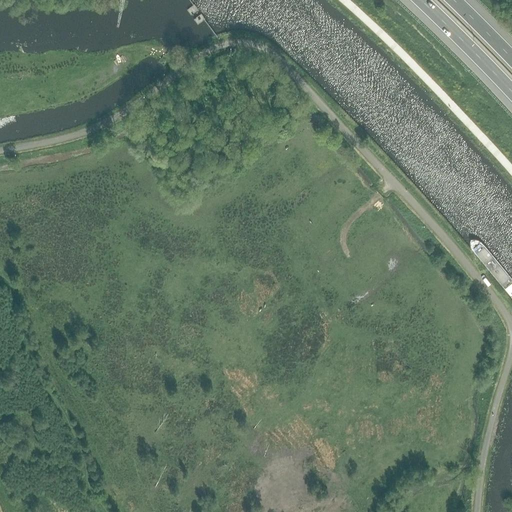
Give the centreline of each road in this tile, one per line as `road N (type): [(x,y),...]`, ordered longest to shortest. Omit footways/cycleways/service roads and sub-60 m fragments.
road 1 (unclassified): [(511,328),(451,246),(284,63),(259,47),(211,48),(109,121),(0,151)]
road 2 (unclassified): [(478,511),(511,351)]
road 3 (motorway): [(419,0),(511,94)]
